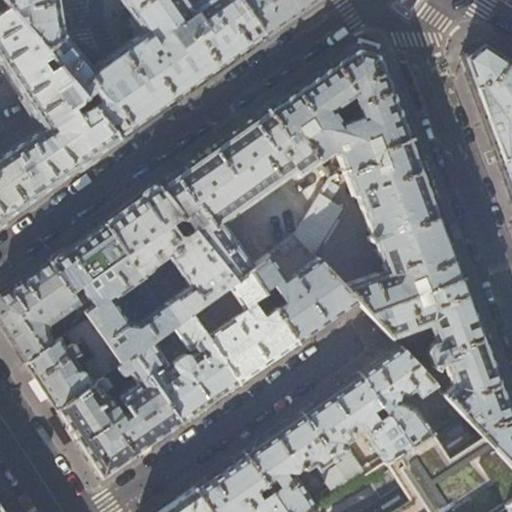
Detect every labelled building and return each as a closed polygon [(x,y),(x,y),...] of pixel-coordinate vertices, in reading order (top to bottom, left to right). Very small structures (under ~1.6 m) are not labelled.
[(0,0),(7,7),(117,137),(188,88),(263,35),(237,0),(198,0),(190,5),(186,0),(0,0)] [(237,0),(263,35),(313,0),(237,0)] [(0,219),(22,204),(117,137),(7,7),(0,12),(0,219)] [(511,62),(504,57),(479,41),(460,57),(495,152),(511,197),(511,62)] [(315,72),(264,107),(283,136),(294,129),(317,162),(330,153),(332,148),(338,150),(337,155),(344,173),(373,162),(372,154),(381,151),(381,147),(410,137),(393,91),(379,52),(354,44),(315,72)] [(283,136),(264,107),(209,146),(155,184),(180,215),(182,219),(193,212),(201,222),(191,229),(232,280),(247,269),(251,266),(220,222),(293,171),(297,176),(317,162),(294,129),(283,136)] [(435,205),(410,137),(381,147),(381,151),(372,154),(373,162),(344,173),(352,195),(356,194),(384,269),(342,285),(356,300),(367,311),(462,276),(435,205)] [(329,180),(295,234),(302,241),(314,254),(341,210),(341,206),(331,200),(340,187),(329,180)] [(180,215),(155,184),(127,203),(101,222),(140,276),(141,275),(145,272),(146,269),(165,255),(186,285),(163,302),(175,320),(188,312),(203,300),(225,284),(232,280),(191,229),(190,229),(181,235),(177,234),(169,223),(180,215)] [(68,244),(47,260),(87,317),(119,362),(120,361),(131,353),(149,340),(169,325),(175,320),(163,302),(161,303),(135,322),(131,320),(127,321),(126,322),(109,298),(140,276),(101,222),(68,244)] [(302,241),(295,234),(278,247),(283,254),(302,241)] [(251,266),(247,269),(262,291),(273,283),(284,301),(273,308),(296,342),(327,320),(356,300),(342,285),(316,257),(291,275),(291,276),(285,281),(267,254),(251,266)] [(87,317),(47,260),(0,292),(0,323),(24,361),(57,338),(51,329),(47,332),(47,322),(70,306),(81,321),(87,317)] [(247,269),(232,280),(225,284),(242,309),(233,316),(232,315),(204,334),(236,383),(265,363),(296,342),(273,308),(262,316),(252,301),(263,293),(262,291),(247,269)] [(511,413),(492,359),(462,276),(367,311),(391,338),(429,323),(435,341),(429,343),(427,350),(431,363),(438,366),(442,378),(448,376),(451,385),(442,393),(459,412),(511,468),(511,413)] [(209,308),(203,300),(188,312),(193,319),(209,308)] [(193,319),(188,312),(175,320),(169,325),(183,344),(185,346),(187,347),(189,346),(193,343),(197,350),(188,357),(185,353),(183,352),(181,353),(172,360),(171,361),(171,364),(173,367),(163,373),(159,367),(165,363),(149,340),(131,353),(178,422),(209,401),(236,383),(204,334),(193,319)] [(95,379),(119,362),(87,317),(81,321),(57,338),(24,361),(44,391),(55,408),(95,379)] [(379,357),(357,373),(406,447),(430,431),(413,406),(397,400),(399,393),(406,395),(413,390),(418,397),(435,386),(397,345),(379,357)] [(131,353),(120,361),(134,382),(119,393),(118,395),(118,399),(127,412),(120,416),(115,408),(114,407),(111,407),(109,407),(106,409),(100,414),(96,407),(104,401),(106,401),(107,400),(107,398),(107,396),(95,379),(55,408),(86,456),(99,477),(138,450),(178,422),(131,353)] [(329,392),(299,412),(331,459),(336,456),(341,463),(336,467),(348,484),(371,470),(367,463),(360,467),(343,442),(352,437),(352,431),(359,427),(382,462),(406,447),(357,373),(329,392)] [(270,432),(241,452),(282,511),(305,511),(312,507),(290,475),(297,469),(303,470),(311,465),(328,490),(320,494),(324,500),(348,484),(336,467),(331,470),(326,463),(331,459),(299,412),(270,432)] [(511,468),(459,412),(430,431),(406,447),(382,462),(371,470),(348,484),(324,500),(312,507),(305,511),(487,511),(500,504),(511,496),(511,468)] [(215,470),(192,486),(209,511),(282,511),(241,452),(215,470)] [(209,511),(192,486),(153,511),(209,511)] [(511,511),(511,496),(500,504),(502,511),(511,511)]
